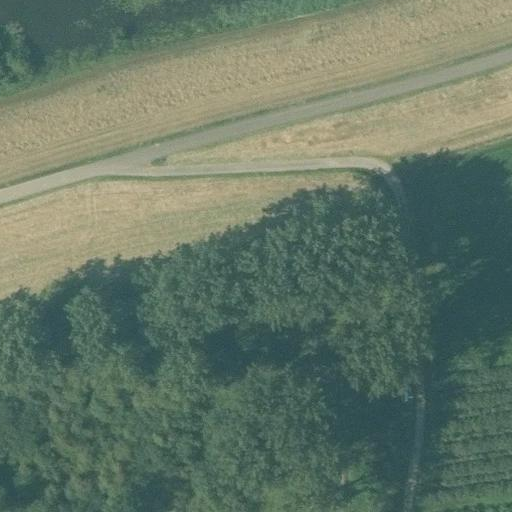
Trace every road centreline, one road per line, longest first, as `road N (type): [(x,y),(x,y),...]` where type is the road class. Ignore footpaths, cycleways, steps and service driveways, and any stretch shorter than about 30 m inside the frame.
road 1 (track): [(122,162),(151,172),(363,162),(388,175),(414,274),(420,412),(404,511)]
road 2 (unclassified): [(0,197),(511,52)]
